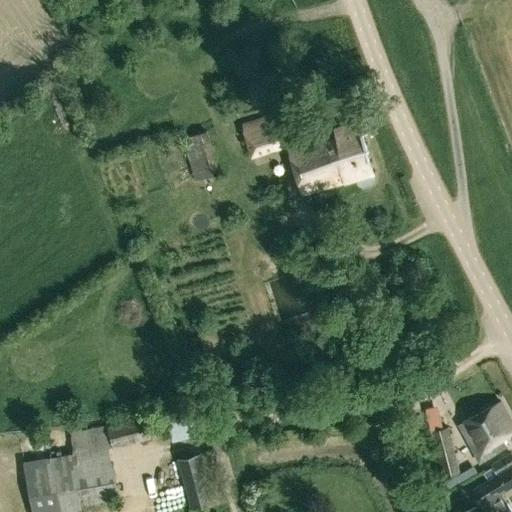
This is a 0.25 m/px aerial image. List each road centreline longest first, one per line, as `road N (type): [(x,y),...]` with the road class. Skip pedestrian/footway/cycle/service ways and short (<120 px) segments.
road 1 (tertiary): [(511,341),(383,80),(354,0)]
road 2 (track): [(473,264),(443,51),(418,0)]
